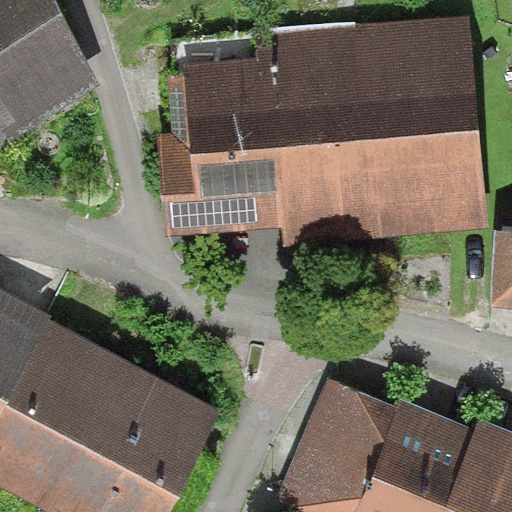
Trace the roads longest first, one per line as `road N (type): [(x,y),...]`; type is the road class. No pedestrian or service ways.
road 1 (residential): [(129,259),(143,226),(100,40),(78,0)]
road 2 (residential): [(307,326),(511,367)]
road 3 (residential): [(307,326),(227,511)]
road 4 (residential): [(129,259),(307,326)]
